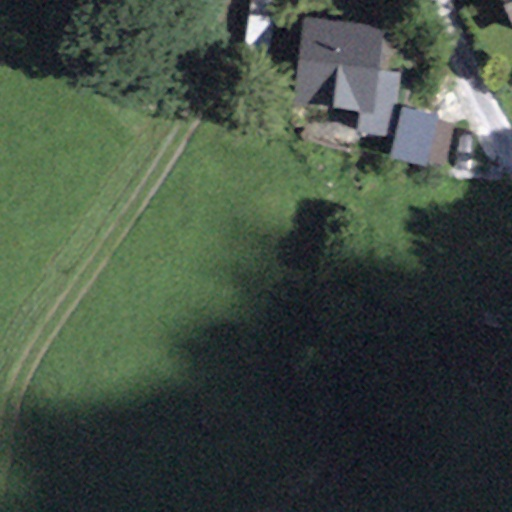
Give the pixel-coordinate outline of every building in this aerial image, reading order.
[(160,14),(187,43),(192,26),(171,4),(160,14)] [(176,53),(187,43),(160,14),(149,24),(176,53)] [(129,43),(156,71),(176,53),(149,24),(129,43)] [(364,105),(361,133),(388,137),(396,77),(368,73),(372,40),(312,33),(304,97),(364,105)] [(409,115),(399,157),(424,163),(434,122),(409,115)]
